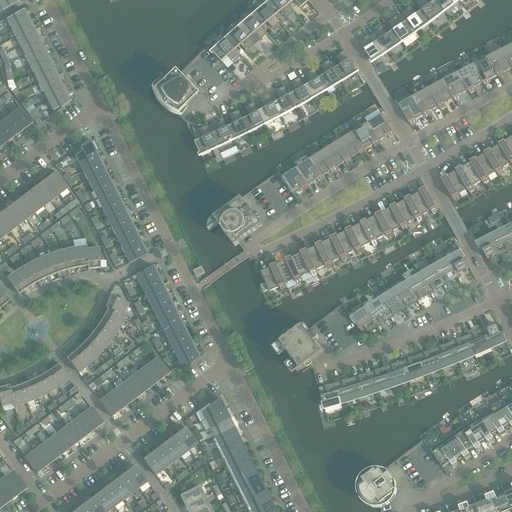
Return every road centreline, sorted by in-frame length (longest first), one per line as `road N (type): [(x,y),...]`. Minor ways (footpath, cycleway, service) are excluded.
road 1 (residential): [(425,168),(254,249),(256,240),(409,139)]
road 2 (residential): [(99,104),(228,359)]
road 3 (residential): [(43,499),(228,359)]
road 4 (residential): [(511,471),(420,503),(511,438)]
road 5 (residential): [(497,302),(314,369)]
road 6 (residential): [(304,511),(228,359)]
road 7 (residential): [(497,302),(425,168)]
road 8 (residential): [(221,101),(343,32)]
road 9 (residential): [(221,101),(328,11)]
road 10 (residential): [(409,139),(343,32)]
road 11 (residential): [(0,180),(99,104)]
